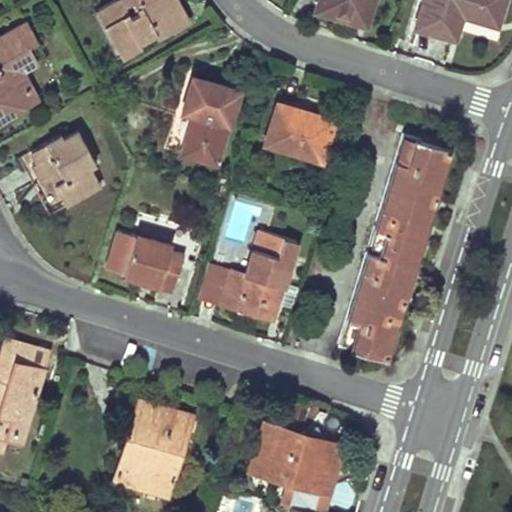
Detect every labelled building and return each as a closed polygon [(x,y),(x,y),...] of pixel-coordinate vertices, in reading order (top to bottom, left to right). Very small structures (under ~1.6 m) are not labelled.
[(112,0),(95,9),(119,55),(140,44),(138,40),(154,31),(156,35),(188,18),(178,0),(112,0)] [(316,0),(315,5),(335,11),(336,5),(365,13),(368,0),(316,0)] [(502,0),(420,0),(414,24),(451,36),(460,10),(470,13),(469,16),(494,24),(499,9),(502,0)] [(37,41),(27,21),(0,35),(0,111),(9,114),(24,106),(17,93),(30,85),(22,71),(37,62),(28,46),(37,41)] [(192,113),(179,150),(214,162),(237,88),(225,85),(191,74),(179,109),(192,113)] [(17,93),(24,106),(37,99),(30,85),(17,93)] [(296,113),(274,105),(263,141),(321,159),(333,119),(312,113),(298,108),(296,113)] [(51,183),(63,205),(99,185),(89,163),(93,161),(76,127),(62,135),(61,132),(29,149),(35,160),(31,162),(41,181),(55,174),(58,180),(51,183)] [(371,233),(337,340),(385,355),(398,313),(419,247),(423,234),(450,148),(402,132),(371,233)] [(29,149),(17,155),(33,185),(41,181),(31,162),(35,160),(29,149)] [(226,278),(219,303),(249,312),(271,319),(294,241),(258,229),(244,272),(241,283),(226,278)] [(170,243),(133,233),(123,270),(152,280),(150,284),(158,286),(172,291),(183,255),(168,251),(170,243)] [(170,243),(168,251),(183,255),(187,239),(172,235),(170,243)] [(230,267),(226,278),(241,283),(244,272),(230,267)] [(0,440),(2,433),(17,438),(40,365),(15,357),(21,340),(3,334),(0,341),(0,440)] [(21,340),(15,357),(40,365),(46,348),(21,340)] [(134,434),(131,446),(123,444),(120,443),(111,470),(146,481),(147,476),(168,483),(191,412),(167,405),(146,398),(135,395),(124,431),(134,434)] [(289,436),(281,421),(259,432),(266,447),(252,454),(262,474),(279,467),(285,481),(288,480),(300,474),(304,484),(307,488),(329,477),(322,460),(332,455),(321,435),(310,440),(304,428),(289,436)] [(134,434),(126,432),(123,444),(131,446),(134,434)] [(297,488),(304,484),(300,474),(288,480),(297,488)] [(317,511),(290,503),(287,511),(317,511)]
